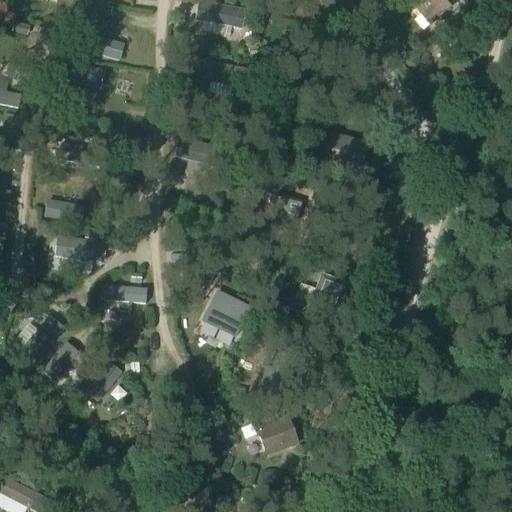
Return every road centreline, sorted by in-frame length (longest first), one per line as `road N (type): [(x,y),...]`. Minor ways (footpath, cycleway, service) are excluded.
road 1 (track): [(367,511),(505,0)]
road 2 (track): [(161,0),(154,260),(161,324),(194,412),(180,511)]
road 3 (track): [(0,324),(16,262),(36,93),(51,42),(82,0)]
road 4 (track): [(367,0),(397,99),(453,189)]
road 5 (track): [(154,260),(123,266),(81,294),(9,289)]
